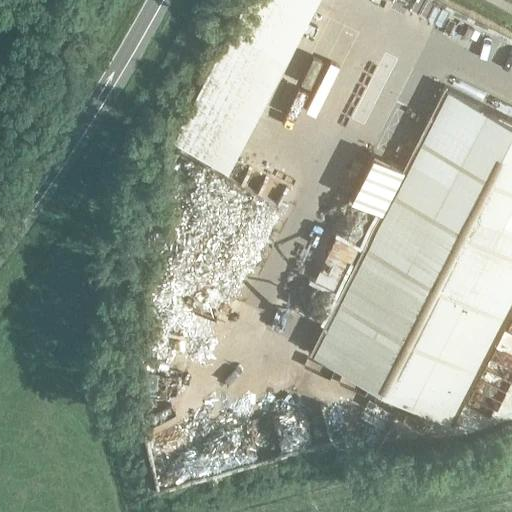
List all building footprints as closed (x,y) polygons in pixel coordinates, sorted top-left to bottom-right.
[(247,0),(230,33),(274,56),(304,0),(247,0)] [(274,56),(230,33),(174,139),(219,163),(274,56)] [(355,61),(357,46),(342,44),(340,59),(355,61)] [(323,68),(297,128),(317,136),(343,77),(323,68)] [(511,118),(444,84),(380,212),(309,351),(452,423),(511,304),(511,118)] [(279,139),(303,146),(306,135),(282,128),(279,139)] [(270,141),(264,158),(288,167),(295,150),(270,141)] [(225,180),(183,168),(184,164),(163,157),(152,193),(179,201),(181,195),(200,200),(203,188),(221,193),(225,180)]
